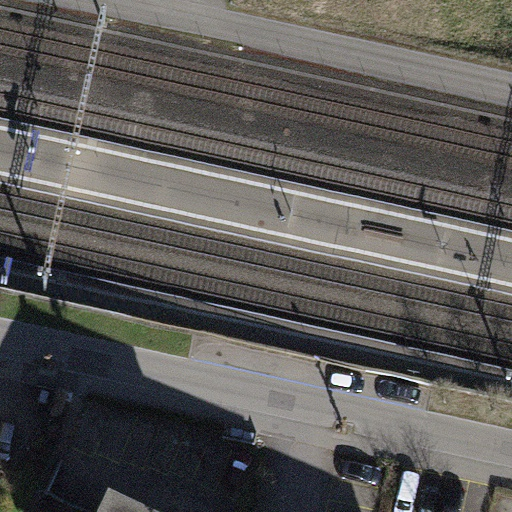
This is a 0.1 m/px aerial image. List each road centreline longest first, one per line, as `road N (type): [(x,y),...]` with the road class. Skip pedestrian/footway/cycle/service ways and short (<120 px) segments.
road 1 (residential): [(0,333),(511,446)]
road 2 (track): [(110,0),(511,89)]
